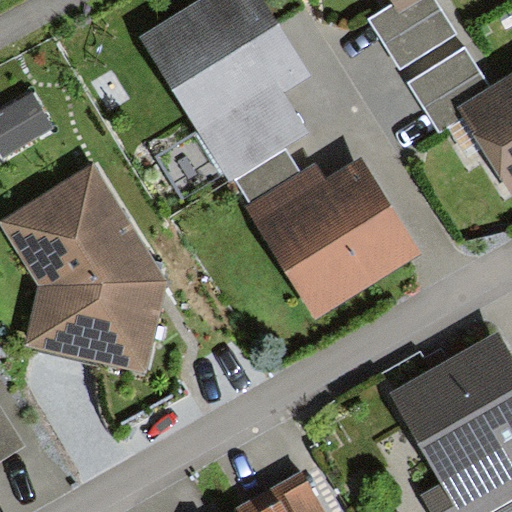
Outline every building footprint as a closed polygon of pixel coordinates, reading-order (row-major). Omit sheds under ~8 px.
[(267,0),(200,0),(140,36),(228,180),(235,175),(285,144),(306,132),(278,87),(288,81),(309,68),(267,0)] [(370,16),(403,69),(457,36),(434,0),(419,0),(401,11),(395,1),(370,16)] [(394,0),(395,1),(401,11),(419,0),(394,0)] [(443,131),(467,115),(460,106),(490,86),(464,46),(410,81),(443,131)] [(511,72),(490,86),(460,106),(467,115),(511,187),(511,72)] [(0,142),(9,158),(62,128),(39,89),(0,111),(0,142)] [(235,175),(254,204),(304,174),(285,144),(235,175)] [(254,204),(247,209),(314,316),(418,251),(360,157),(335,173),(323,180),(315,167),(304,174),(254,204)] [(94,176),(12,228),(50,289),(38,342),(104,357),(107,344),(147,353),(158,307),(143,304),(152,268),(94,176)] [(492,511),(511,501),(511,354),(499,332),(394,392),(446,483),(462,511),(492,511)] [(0,462),(22,448),(0,412),(0,462)] [(319,511),(303,483),(281,495),(287,505),(274,511),(319,511)] [(462,511),(446,483),(424,494),(433,511),(462,511)] [(511,511),(511,501),(492,511),(511,511)]
